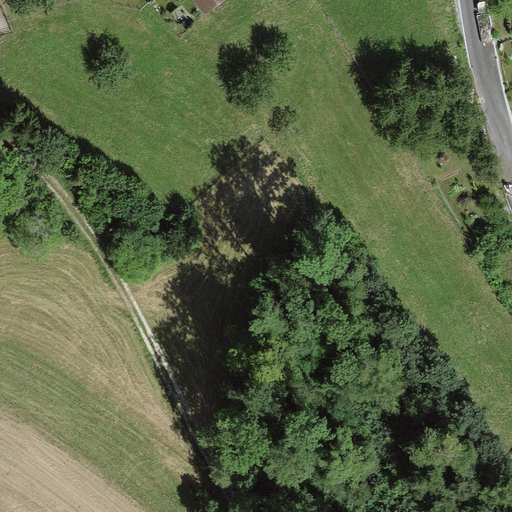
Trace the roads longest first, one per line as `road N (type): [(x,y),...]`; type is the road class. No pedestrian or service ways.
road 1 (track): [(242,511),(93,233),(59,188),(0,140)]
road 2 (residential): [(511,154),(472,0)]
